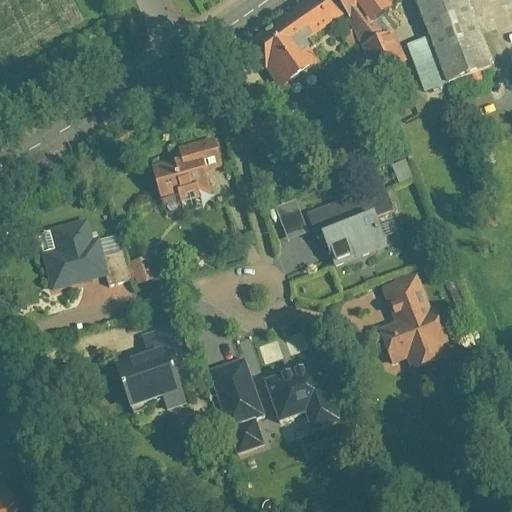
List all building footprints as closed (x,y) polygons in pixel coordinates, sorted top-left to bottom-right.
[(345,12),(335,0),(308,0),(247,46),(280,89),(320,59),(306,41),(345,12)] [(335,0),(345,12),(366,42),(377,34),(371,26),(394,9),(387,0),(335,0)] [(416,0),(449,83),(495,65),(469,0),(416,0)] [(406,63),(395,35),(363,48),(374,76),(406,63)] [(239,124),(256,148),(275,135),(259,111),(239,124)] [(154,167),(167,210),(213,196),(206,172),(223,167),(214,136),(174,148),(177,160),(154,167)] [(289,241),(310,232),(297,199),(276,208),(289,241)] [(321,235),(335,271),(390,249),(376,214),(321,235)] [(42,254),(53,292),(109,276),(103,256),(98,238),(93,240),(88,220),(50,231),(55,251),(42,254)] [(123,251),(103,256),(109,276),(112,286),(131,280),(123,251)] [(152,257),(131,262),(138,287),(159,281),(152,257)] [(412,371),(447,358),(443,345),(450,343),(437,307),(431,309),(418,275),(383,288),(396,324),(379,330),(393,367),(409,362),(412,371)] [(143,335),(150,354),(166,349),(185,343),(178,323),(143,335)] [(118,364),(133,411),(181,395),(166,349),(150,354),(118,364)] [(247,359),(211,371),(231,431),(267,419),(247,359)] [(341,423),(320,363),(266,382),(280,423),(306,414),(312,433),(341,423)] [(0,511),(8,511),(0,497),(0,511)]
